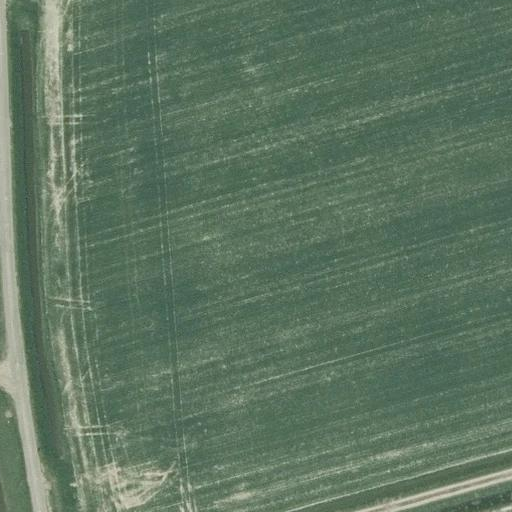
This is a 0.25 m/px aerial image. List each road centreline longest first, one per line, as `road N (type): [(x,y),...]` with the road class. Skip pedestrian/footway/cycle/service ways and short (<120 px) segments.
road 1 (unclassified): [(39,511),(17,375),(0,133)]
road 2 (track): [(382,511),(511,476)]
